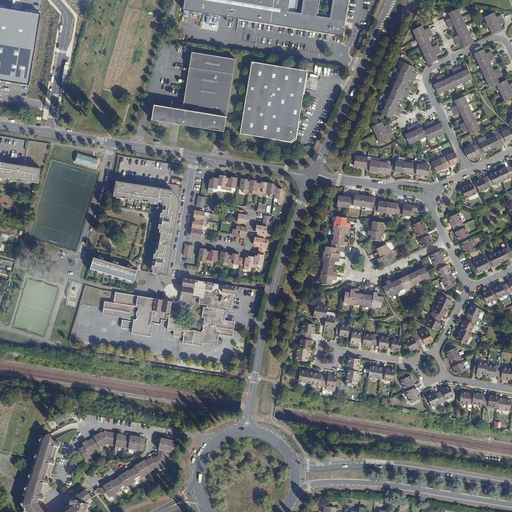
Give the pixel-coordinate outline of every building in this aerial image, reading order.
[(184,0),(183,10),(335,34),(336,32),(338,32),(338,33),(339,34),(341,34),(342,34),(342,33),(342,32),(342,31),(341,30),(341,28),(344,28),(348,0),(184,0)] [(0,88),(30,93),(43,13),(0,6),(0,88)] [(445,20),(447,24),(462,17),(458,9),(448,13),(450,18),(445,20)] [(484,17),(488,26),(503,19),(501,15),(496,17),(494,12),(484,17)] [(462,17),(447,24),(449,28),(454,26),(456,30),(466,26),(462,17)] [(488,26),(492,34),(502,29),(500,25),(505,22),(503,19),(488,26)] [(412,30),(416,39),(431,32),(429,28),(424,30),(422,25),(412,30)] [(466,26),(456,30),(458,35),(453,37),(454,38),(455,41),(470,34),(466,26)] [(416,39),(420,47),(430,42),(428,38),(433,35),(431,32),(416,39)] [(462,42),(464,47),(474,43),(470,34),(455,41),(457,45),(462,42)] [(420,47),(424,56),(439,49),(438,45),(437,45),(432,47),(430,42),(420,47)] [(424,56),(428,64),(438,59),(436,55),(441,52),(439,49),(424,56)] [(478,62),(493,55),(491,51),(486,54),(484,49),(474,54),(478,62)] [(182,125),(224,131),(235,59),(192,52),(182,109),(154,104),(151,119),(174,123),(174,120),(180,121),(180,123),(181,124),(182,125)] [(482,71),(492,66),(489,61),(495,59),(493,55),(478,62),(482,71)] [(307,70),(252,61),(240,133),(290,142),(296,137),(307,70)] [(400,71),(415,78),(417,74),(412,72),(414,67),(404,63),(400,71)] [(464,82),(472,78),(468,69),(463,71),(461,66),(457,68),(464,82)] [(486,79),(501,72),(499,68),(494,71),(492,66),(482,71),(486,79)] [(451,77),(455,86),(464,82),(457,68),(453,69),(455,74),(451,77)] [(397,80),(406,84),(409,79),(414,82),(415,78),(400,71),(397,80)] [(490,88),(496,84),(500,83),(497,78),(503,76),(501,72),(486,79),(490,88)] [(440,75),(447,90),(455,86),(451,77),(446,79),(444,74),(440,75)] [(434,85),(438,94),(447,90),(440,75),(436,77),(438,82),(434,85)] [(393,88),(408,95),(410,91),(404,89),(406,84),(397,80),(393,88)] [(500,93),(511,87),(511,82),(509,84),(506,80),(500,83),(496,84),(500,93)] [(504,101),(511,97),(511,87),(500,93),(504,101)] [(389,97),(399,101),(401,97),(406,99),(408,95),(393,88),(389,97)] [(451,108),(453,112),(468,105),(464,96),(454,101),(457,105),(451,108)] [(389,97),(385,105),(400,112),(402,109),(402,108),(397,106),(399,101),(389,97)] [(400,112),(385,105),(381,114),(391,118),(393,114),(398,116),(400,112)] [(460,113),(462,118),(472,113),(468,105),(453,112),(455,115),(460,113)] [(459,125),(461,129),(476,122),(472,113),(462,118),(465,122),(459,125)] [(437,136),(445,132),(441,123),(436,125),(433,120),(430,121),(437,136)] [(428,140),(437,136),(430,121),(426,123),(428,128),(424,130),(426,136),(428,140)] [(372,126),(376,135),(391,128),(389,124),(384,126),(382,122),(372,126)] [(470,135),(471,134),(480,130),(476,122),(461,129),(463,132),(468,130),(470,135)] [(418,140),(426,136),(424,130),(422,127),(417,129),(415,124),(411,126),(418,140)] [(409,144),(418,140),(411,126),(407,127),(409,132),(405,135),(409,144)] [(391,128),(376,135),(380,143),(390,139),(387,134),(393,132),(391,128)] [(498,134),(503,144),(511,139),(511,133),(510,129),(498,134)] [(487,139),(492,149),(503,144),(498,134),(487,139)] [(476,145),(480,154),(492,149),(487,139),(476,145)] [(464,150),(469,160),(470,159),(476,156),(480,154),(476,145),(464,150)] [(99,157),(79,151),(76,161),(95,167),(99,157)] [(448,167),(459,162),(454,152),(443,157),(448,167)] [(358,166),(366,167),(367,161),(368,157),(355,156),(354,166),(358,166)] [(432,162),(436,172),(448,167),(443,157),(432,162)] [(391,171),(403,173),(405,162),(392,160),(392,162),(391,171)] [(366,169),(366,171),(378,172),(380,162),(367,161),(366,167),(366,169)] [(380,162),(378,172),(390,174),(391,174),(391,171),(392,162),(380,161),(380,162)] [(0,177),(1,178),(1,179),(16,181),(16,180),(23,181),(23,182),(27,183),(28,181),(39,183),(41,168),(26,166),(25,171),(27,172),(27,173),(21,172),(21,168),(18,167),(19,165),(4,162),(3,169),(0,168),(0,177)] [(405,162),(403,173),(416,174),(417,164),(405,162)] [(417,164),(416,174),(428,176),(430,166),(417,164)] [(497,171),(502,181),(511,176),(511,172),(509,166),(497,171)] [(486,177),(491,186),(502,181),(497,171),(486,177)] [(226,176),(220,175),(219,178),(217,189),(217,190),(226,192),(226,190),(228,178),(226,178),(226,176)] [(228,178),(226,190),(231,191),(232,187),(236,188),(237,178),(231,176),(231,178),(228,178)] [(217,189),(219,178),(212,177),(212,179),(212,181),(209,181),(208,191),(213,191),(213,188),(217,189)] [(475,182),(479,192),(491,186),(486,177),(475,182)] [(248,193),(248,190),(250,182),(247,181),(248,179),(241,178),(239,189),(243,189),(243,192),(248,193)] [(257,195),(259,183),(256,183),(256,181),(250,180),(250,182),(248,190),(252,191),(252,194),(257,195)] [(161,232),(173,234),(174,234),(175,227),(168,225),(169,221),(174,222),(174,219),(177,219),(180,200),(179,198),(173,202),(170,198),(174,196),(172,193),(174,192),(173,190),(153,187),(152,194),(147,193),(148,188),(145,188),(146,185),(131,183),(129,190),(125,189),(126,185),(123,184),(123,182),(116,181),(113,195),(117,196),(116,198),(121,198),(121,197),(128,198),(128,199),(143,202),(143,201),(150,202),(150,203),(154,204),(155,202),(158,203),(158,200),(162,200),(166,206),(166,210),(163,209),(162,213),(161,212),(160,219),(159,221),(158,228),(160,228),(159,232),(161,232)] [(266,193),(268,182),(261,181),(261,183),(259,183),(257,195),(262,196),(262,192),(266,193)] [(276,188),(277,186),(274,185),(274,184),(268,182),(266,193),(270,194),(269,197),(274,198),(276,188)] [(477,193),(472,183),(461,188),(465,198),(477,193)] [(274,198),(278,199),(278,202),(283,203),(285,191),(282,191),(283,189),(276,188),(274,198)] [(362,206),(364,196),(351,194),(351,197),(350,204),(362,206)] [(349,208),(350,204),(351,197),(338,195),(337,206),(349,208)] [(375,208),(375,201),(376,198),(364,196),(362,206),(375,208)] [(374,211),(386,213),(388,202),(375,201),(375,208),(374,211)] [(386,213),(399,215),(400,204),(388,202),(386,213)] [(399,215),(411,216),(412,210),(413,206),(400,204),(399,215)] [(235,222),(242,223),(246,224),(246,221),(248,222),(249,215),(244,214),(244,211),(237,209),(236,213),(238,214),(238,217),(235,217),(234,222),(235,222)] [(195,217),(195,219),(207,221),(208,216),(204,216),(205,212),(194,210),(194,215),(193,217),(195,217)] [(458,213),(448,218),(452,226),(453,229),(454,229),(463,224),(458,213)] [(347,218),(336,216),(335,221),(334,221),(334,225),(350,228),(350,223),(346,223),(347,218)] [(192,225),(192,228),(202,230),(205,230),(207,221),(195,219),(194,222),(193,221),(192,225)] [(367,230),(383,232),(384,228),(383,228),(383,223),(373,221),(372,226),(368,226),(367,230)] [(417,236),(427,232),(422,221),(412,225),(417,236)] [(242,226),(242,223),(235,222),(234,225),(236,226),(236,229),(233,229),(232,234),(244,236),(244,233),(246,234),(247,227),(242,226)] [(463,224),(454,229),(459,240),(469,236),(463,224)] [(257,237),(265,239),(265,235),(269,236),(270,231),(266,230),(267,226),(263,226),(257,225),(256,231),(257,231),(257,234),(258,234),(257,237)] [(350,228),(334,225),(333,230),(334,230),(334,235),(344,236),(345,231),(349,232),(350,228)] [(202,230),(192,228),(191,233),(190,235),(192,235),(192,237),(204,239),(205,234),(202,233),(202,230)] [(383,236),(383,232),(367,230),(367,234),(371,235),(370,240),(381,241),(382,236),(383,236)] [(172,238),(173,234),(161,232),(160,240),(159,240),(158,241),(158,242),(158,243),(159,243),(158,250),(156,250),(155,254),(154,253),(151,269),(153,269),(152,272),(152,273),(167,275),(168,272),(169,268),(162,266),(162,262),(167,263),(167,260),(170,260),(170,258),(171,253),(170,252),(170,248),(172,249),(172,245),(171,245),(171,242),(173,242),(173,238),(172,238)] [(433,243),(427,232),(417,236),(423,247),(423,248),(433,243)] [(344,236),(334,235),(333,240),(332,240),(331,244),(347,246),(348,242),(344,241),(344,236)] [(259,250),(266,251),(266,248),(267,248),(268,243),(264,242),(265,239),(257,237),(255,237),(254,238),(254,243),(255,244),(255,246),(259,247),(259,250)] [(461,244),(466,255),(476,250),(470,239),(461,244)] [(389,249),(386,244),(376,249),(378,252),(379,253),(375,255),(377,259),(391,252),(390,248),(389,249)] [(324,251),(323,255),(339,258),(340,254),(340,253),(336,253),(336,248),(326,246),(325,251),(324,251)] [(501,262),(511,256),(511,255),(508,247),(497,252),(501,262)] [(202,262),(207,263),(209,251),(206,251),(207,249),(200,248),(198,258),(202,259),(202,262)] [(209,251),(207,263),(212,264),(212,261),(216,261),(218,254),(218,251),(216,250),(211,250),(211,252),(209,251)] [(266,253),(266,251),(259,250),(258,254),(258,253),(257,255),(255,255),(255,257),(253,267),(258,268),(259,265),(263,265),(264,255),(265,255),(266,253)] [(218,254),(216,261),(219,261),(219,262),(223,263),(223,266),(228,266),(230,255),(227,254),(228,252),(223,252),(221,251),(221,254),(218,254)] [(444,259),(440,251),(430,255),(431,255),(434,263),(434,264),(435,267),(445,262),(443,259),(444,259)] [(393,256),(391,252),(377,259),(378,263),(382,261),(385,266),(394,261),(392,256),(393,256)] [(485,257),(490,267),(501,262),(497,252),(485,257)] [(230,255),(228,266),(233,267),(234,264),(237,265),(238,264),(241,265),(242,258),(239,257),(239,254),(232,253),(232,255),(230,255)] [(339,258),(323,255),(323,260),(324,260),(323,265),(334,266),(335,261),(339,262),(339,258)] [(249,267),(253,267),(255,257),(248,256),(248,258),(246,257),(245,258),(242,258),(241,265),(244,265),(244,269),(249,270),(249,267)] [(90,268),(90,269),(134,282),(137,270),(132,269),(133,267),(128,265),(127,267),(118,264),(118,262),(113,261),(113,263),(103,260),(104,258),(99,257),(98,259),(93,257),(90,268)] [(484,270),(490,267),(485,257),(474,263),(479,273),(484,270)] [(446,265),(445,262),(435,267),(436,270),(437,270),(441,278),(451,273),(447,265),(446,265)] [(416,271),(421,280),(426,278),(426,279),(430,278),(427,271),(423,263),(419,264),(421,268),(416,271)] [(321,274),(337,276),(338,272),(333,271),(334,266),(323,265),(322,270),(321,270),(321,274)] [(410,269),(406,271),(413,286),(417,284),(416,283),(421,280),(416,271),(412,273),(410,269)] [(404,276),(399,279),(404,289),(409,286),(409,287),(413,286),(406,271),(402,273),(404,276)] [(456,284),(451,273),(441,278),(446,289),(456,284)] [(321,283),(331,285),(332,280),(336,280),(337,276),(321,274),(320,278),(321,278),(321,283)] [(393,277),(389,279),(396,294),(400,292),(399,291),(404,289),(399,279),(395,281),(393,277)] [(383,287),(387,297),(392,294),(392,295),(396,294),(389,279),(386,280),(385,280),(387,284),(383,287)] [(170,313),(162,312),(164,300),(163,300),(161,311),(153,310),(155,298),(115,292),(114,301),(114,304),(136,307),(136,306),(138,306),(139,309),(138,310),(137,311),(136,312),(136,313),(136,314),(136,315),(137,315),(137,316),(138,317),(136,319),(122,317),(122,318),(130,319),(129,321),(122,320),(121,328),(132,329),(131,333),(151,336),(153,325),(151,324),(151,323),(161,324),(161,320),(166,321),(166,318),(169,319),(167,329),(174,331),(173,336),(181,337),(181,335),(184,335),(182,343),(202,346),(203,343),(208,344),(208,343),(217,344),(219,334),(233,336),(234,330),(234,329),(235,323),(225,321),(226,310),(224,310),(224,308),(231,309),(233,294),(222,292),(223,284),(195,280),(194,288),(182,286),(182,287),(194,289),(192,297),(181,295),(180,299),(179,302),(176,302),(172,301),(170,313)] [(235,286),(223,284),(222,292),(233,294),(235,286)] [(509,294),(505,284),(502,286),(501,284),(493,288),(498,298),(506,294),(506,295),(509,294)] [(349,304),(353,305),(355,289),(351,288),(350,292),(345,292),(344,302),(349,303),(349,304)] [(498,298),(493,288),(482,294),(486,303),(498,298)] [(355,289),(353,305),(357,305),(357,304),(362,305),(364,294),(359,293),(359,289),(355,289)] [(364,294),(362,305),(367,306),(367,307),(371,307),(374,291),(370,291),(369,295),(364,294)] [(374,291),(371,307),(376,308),(376,307),(381,307),(382,297),(377,296),(378,292),(374,291)] [(450,300),(452,297),(442,292),(441,295),(442,296),(438,304),(448,309),(452,301),(450,300)] [(448,309),(438,304),(434,312),(433,311),(431,314),(441,319),(442,316),(443,317),(448,309)] [(318,317),(326,318),(326,316),(327,312),(328,307),(315,305),(313,316),(318,317)] [(469,314),(468,317),(477,321),(478,318),(477,318),(481,310),(472,305),(468,313),(469,314)] [(441,319),(431,314),(429,317),(431,318),(427,326),(436,331),(440,323),(439,322),(441,319)] [(326,318),(324,327),(325,327),(333,328),(334,327),(337,327),(338,322),(339,317),(335,317),(326,316),(326,318)] [(461,327),(460,327),(462,328),(470,332),(472,329),(474,325),(475,325),(477,321),(468,317),(466,320),(465,319),(461,327)] [(339,335),(348,337),(350,325),(341,324),(341,323),(338,322),(337,327),(336,333),(339,334),(339,335)] [(300,335),(310,337),(311,333),(312,333),(314,324),(303,323),(302,331),(301,331),(300,335)] [(466,344),(471,333),(470,332),(462,328),(456,339),(466,344)] [(419,333),(416,335),(421,344),(424,343),(425,344),(433,340),(428,330),(420,334),(419,333)] [(363,343),(364,334),(365,333),(361,332),(361,333),(352,332),(350,343),(359,344),(360,342),(363,343)] [(375,345),(377,335),(374,334),(373,335),(364,334),(363,343),(363,344),(372,346),(372,345),(375,345)] [(299,347),(309,349),(310,349),(311,340),(310,340),(310,337),(300,335),(300,339),(301,339),(299,347)] [(380,335),(377,335),(375,345),(378,346),(378,347),(387,349),(388,347),(389,338),(380,336),(380,335)] [(421,344),(416,335),(413,336),(414,337),(406,341),(410,351),(418,347),(418,346),(421,344)] [(400,351),(401,340),(392,338),(393,337),(390,337),(389,337),(389,338),(388,347),(391,348),(390,349),(400,351)] [(298,347),(296,359),(307,361),(309,349),(299,347),(298,347)] [(448,357),(451,363),(461,359),(456,347),(446,352),(448,357)] [(348,370),(359,372),(359,368),(358,368),(360,359),(349,357),(349,358),(348,366),(349,367),(349,370),(348,370)] [(461,359),(451,363),(453,367),(457,375),(467,370),(461,359)] [(475,361),(473,371),(477,371),(477,373),(486,374),(487,365),(487,363),(479,362),(479,361),(475,361)] [(486,374),(485,376),(494,377),(495,376),(498,376),(500,366),(496,365),(496,366),(487,365),(486,374)] [(368,377),(381,379),(383,368),(370,366),(369,373),(368,377)] [(500,366),(498,376),(501,377),(501,378),(510,380),(510,378),(511,369),(503,367),(503,366),(500,366)] [(383,368),(381,379),(393,381),(395,372),(395,370),(383,368)] [(298,381),(311,383),(312,372),(300,370),(298,381)] [(346,382),(357,384),(359,372),(348,370),(346,382)] [(321,375),(321,374),(322,374),(312,372),(311,383),(319,384),(319,385),(323,386),(325,376),(321,375)] [(328,377),(325,376),(323,386),(327,386),(335,387),(337,376),(328,375),(328,377)] [(400,380),(406,392),(416,387),(410,376),(400,380)] [(439,392),(443,402),(446,400),(446,399),(454,395),(449,386),(441,390),(442,391),(439,392)] [(416,387),(406,392),(411,403),(421,398),(416,387)] [(440,403),(443,402),(439,392),(436,394),(435,392),(427,396),(431,406),(439,402),(440,403)] [(469,404),(472,404),(472,403),(474,394),(470,394),(470,393),(461,392),(459,403),(469,404)] [(481,406),(484,406),(486,396),(483,396),(483,394),(474,393),(474,394),(472,403),(481,405),(481,406)] [(486,396),(484,406),(488,407),(488,406),(497,407),(498,398),(499,397),(489,395),(489,397),(486,396)] [(497,407),(497,409),(509,411),(511,400),(498,398),(497,407)] [(57,426),(53,418),(48,421),(52,429),(57,426)] [(98,434),(105,446),(107,444),(115,446),(117,434),(105,432),(103,433),(102,432),(98,434)] [(91,439),(97,450),(105,446),(98,434),(94,436),(95,437),(94,438),(91,439)] [(117,434),(115,446),(116,446),(115,447),(116,447),(121,448),(125,448),(127,436),(123,436),(122,435),(122,434),(117,434)] [(47,436),(43,438),(36,461),(30,479),(30,480),(23,503),(21,504),(26,511),(89,511),(88,510),(89,501),(92,498),(86,490),(78,495),(77,494),(76,494),(73,496),(72,501),(70,501),(69,505),(71,505),(70,509),(66,511),(43,511),(37,504),(39,499),(43,501),(44,497),(40,495),(41,491),(44,483),(48,484),(49,481),(48,480),(49,477),(47,474),(46,474),(50,463),(54,465),(55,461),(54,461),(58,448),(59,448),(60,444),(56,443),(56,442),(53,442),(49,435),(47,436)] [(160,444),(173,447),(173,444),(175,438),(163,435),(162,438),(161,440),(161,439),(160,444)] [(127,436),(125,448),(128,449),(134,450),(136,437),(132,436),(131,437),(130,437),(127,436)] [(136,437),(134,450),(140,451),(143,451),(145,439),(142,439),(141,438),(141,437),(136,437)] [(84,446),(89,455),(97,450),(91,439),(88,441),(87,442),(86,441),(82,443),(84,446)] [(171,456),(173,447),(160,444),(159,448),(159,450),(159,453),(171,456)] [(81,449),(79,450),(76,452),(83,463),(86,461),(91,458),(89,455),(84,446),(80,449),(81,449)] [(171,456),(159,453),(158,457),(156,457),(156,456),(153,458),(152,457),(148,459),(155,469),(158,468),(159,470),(168,464),(170,456),(171,456)] [(155,469),(148,459),(145,461),(144,462),(143,461),(140,463),(147,474),(155,469)] [(142,478),(147,474),(140,463),(136,466),(135,467),(132,469),(139,480),(142,478)] [(131,484),(139,480),(132,469),(129,471),(128,471),(127,471),(124,473),(131,485),(131,484)] [(131,485),(124,473),(120,476),(119,477),(116,479),(123,490),(126,488),(131,485)] [(115,495),(123,490),(116,479),(113,481),(112,482),(112,481),(108,483),(115,495)] [(115,495),(108,483),(104,486),(103,487),(100,489),(104,494),(107,500),(115,495)]
